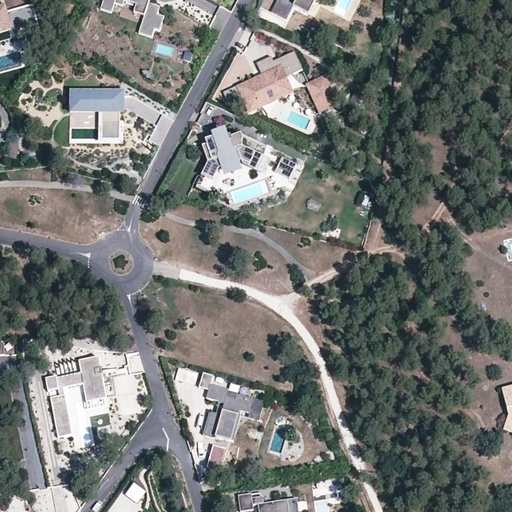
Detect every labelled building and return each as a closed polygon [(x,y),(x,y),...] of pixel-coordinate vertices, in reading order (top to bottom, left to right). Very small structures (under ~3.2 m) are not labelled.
[(155,31),(159,33),(164,19),(157,16),(160,9),(149,5),(150,0),(104,0),(101,9),(112,13),(115,4),(123,7),(125,1),(136,6),(134,13),(145,17),(139,34),(152,38),(155,31)] [(294,6),(281,0),(279,0),(273,13),(286,20),(294,6)] [(296,0),(294,6),(309,14),(315,0),(296,0)] [(0,33),(12,30),(6,6),(0,7),(0,33)] [(7,12),(12,30),(36,23),(31,6),(7,12)] [(244,101),(249,113),(261,108),(259,105),(278,96),(280,99),(291,94),(284,80),(302,72),(294,54),(276,62),(278,66),(275,68),(271,59),(264,62),(256,66),(261,77),(238,88),(244,101)] [(192,64),(194,58),(188,56),(186,62),(192,64)] [(325,79),(309,86),(321,112),(338,105),(325,79)] [(244,101),(238,88),(224,94),(230,107),(244,101)] [(103,95),(71,94),(70,109),(103,110),(103,113),(102,141),(120,141),(120,124),(121,92),(103,92),(103,95)] [(357,94),(350,100),(361,113),(368,108),(357,94)] [(259,105),(261,108),(280,99),(278,96),(259,105)] [(103,113),(100,113),(99,144),(123,144),(123,124),(120,124),(120,141),(102,141),(103,113)] [(244,147),(240,138),(233,141),(231,136),(227,138),(215,132),(212,139),(206,141),(209,150),(204,151),(208,164),(203,175),(214,180),(219,170),(222,169),(233,174),(238,163),(243,162),(248,150),(244,147)] [(256,154),(248,150),(243,162),(250,166),(256,154)] [(273,162),(256,154),(250,166),(249,168),(266,176),(273,162)] [(284,160),(278,173),(290,179),(297,166),(284,160)] [(238,163),(233,174),(222,169),(226,179),(242,174),(238,163)] [(214,180),(203,175),(197,186),(212,193),(218,182),(214,180)] [(368,209),(372,200),(365,197),(361,206),(368,209)] [(309,200),(307,208),(319,212),(321,204),(309,200)] [(60,397),(51,399),(58,439),(73,436),(64,389),(84,386),(87,404),(107,400),(100,359),(80,362),(82,375),(58,379),(57,378),(46,380),(49,392),(59,390),(60,397)] [(114,370),(117,414),(139,413),(137,374),(120,375),(120,370),(114,370)] [(227,398),(228,392),(229,391),(210,385),(206,399),(225,404),(222,416),(211,413),(205,436),(216,440),(216,438),(232,443),(239,416),(238,416),(240,411),(249,414),(253,402),(237,397),(235,401),(227,398)] [(511,387),(502,390),(509,417),(504,430),(511,432),(511,387)] [(265,403),(228,392),(227,398),(235,401),(237,397),(253,402),(249,414),(248,419),(259,422),(265,403)] [(234,443),(241,417),(239,416),(232,443),(234,443)] [(217,450),(206,452),(209,470),(219,469),(217,450)] [(53,471),(51,480),(63,483),(65,474),(53,471)] [(77,511),(75,485),(30,491),(32,511),(77,511)] [(252,494),(239,496),(241,511),(243,511),(255,511),(254,506),(259,505),(259,511),(289,511),(288,501),(264,504),(263,497),(253,499),(252,494)] [(288,501),(289,511),(299,511),(298,500),(288,501)]
